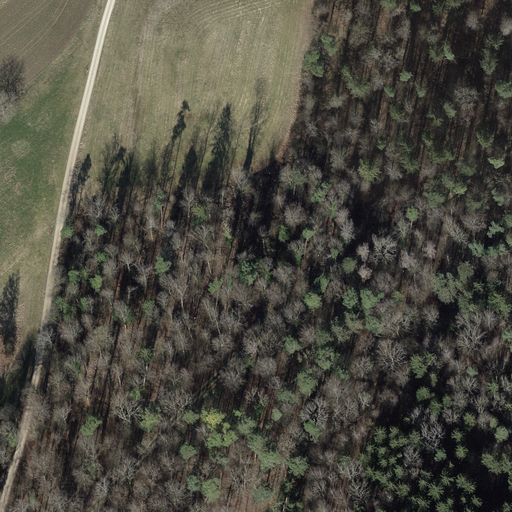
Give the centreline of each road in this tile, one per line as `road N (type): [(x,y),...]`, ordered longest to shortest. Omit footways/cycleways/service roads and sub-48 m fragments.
road 1 (track): [(511,145),(333,275),(233,360),(89,511)]
road 2 (track): [(106,0),(0,484)]
road 3 (track): [(208,385),(315,364),(452,304),(511,267)]
